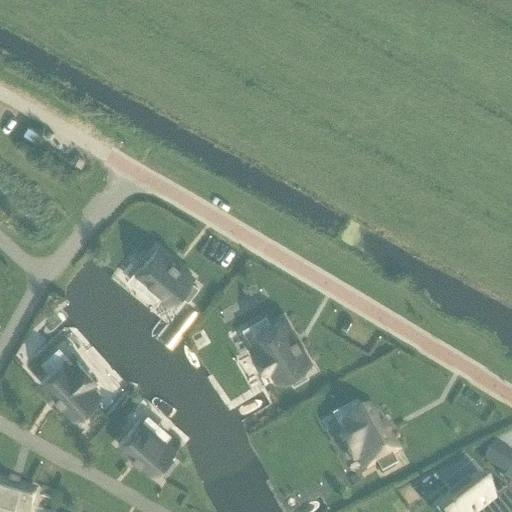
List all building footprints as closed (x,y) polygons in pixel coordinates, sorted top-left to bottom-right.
[(156,245),(131,276),(159,299),(156,303),(166,311),(194,276),(156,245)] [(251,344),(246,347),(264,377),(269,374),(275,385),(312,363),(285,316),(247,338),(251,344)] [(40,363),(49,372),(37,383),(72,422),(102,396),(93,386),(97,383),(74,358),(71,361),(58,347),(40,363)] [(342,433),(337,436),(353,466),(358,463),(364,473),(402,453),(376,405),(338,426),(342,433)] [(140,417),(115,446),(151,478),(180,444),(147,415),(143,419),(140,417)] [(511,466),(511,454),(496,444),(483,463),(504,477),(511,466)] [(452,495),(435,508),(438,511),(511,511),(511,502),(505,493),(491,503),(473,479),(470,481),(464,473),(446,487),(452,495)] [(31,511),(38,490),(19,484),(18,488),(9,485),(10,481),(0,478),(0,511),(31,511)]
